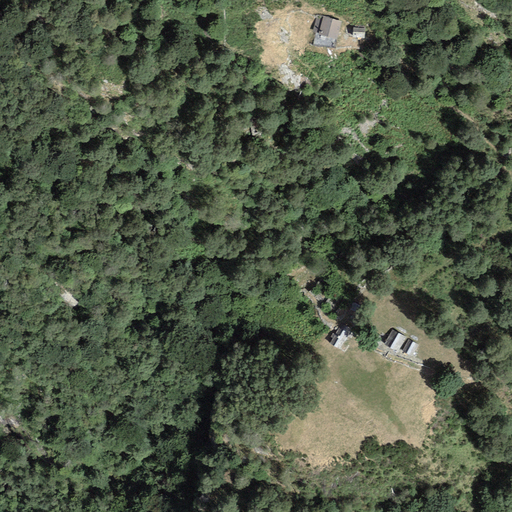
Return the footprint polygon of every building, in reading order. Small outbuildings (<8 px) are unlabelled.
[(336,39),(342,22),(323,16),(322,19),(316,18),(312,32),(336,39)] [(365,39),(365,28),(353,27),(352,38),(365,39)] [(351,332),(341,325),(329,343),(338,350),(351,332)] [(406,338),(392,330),(384,343),(397,351),(406,338)] [(418,345),(409,340),(403,350),(412,356),(418,345)]
